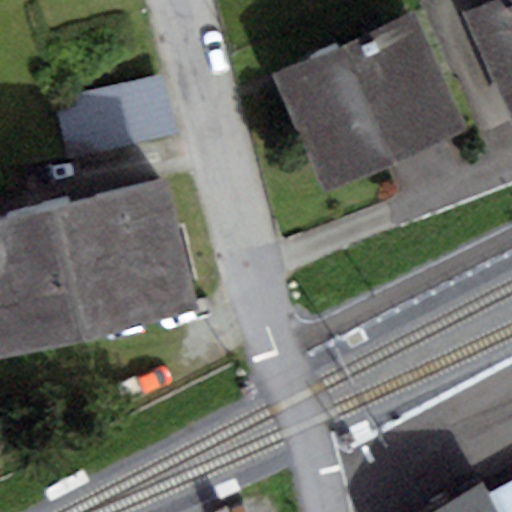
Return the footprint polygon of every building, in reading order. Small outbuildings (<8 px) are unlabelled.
[(511,0),(470,20),(511,108),(511,0)] [(419,18),(275,72),(322,196),(466,142),(419,18)] [(166,88),(70,107),(81,162),(177,143),(166,88)] [(165,179),(0,214),(0,354),(194,313),(165,179)] [(483,469),(407,511),(511,511),(511,483),(496,492),(483,469)]
